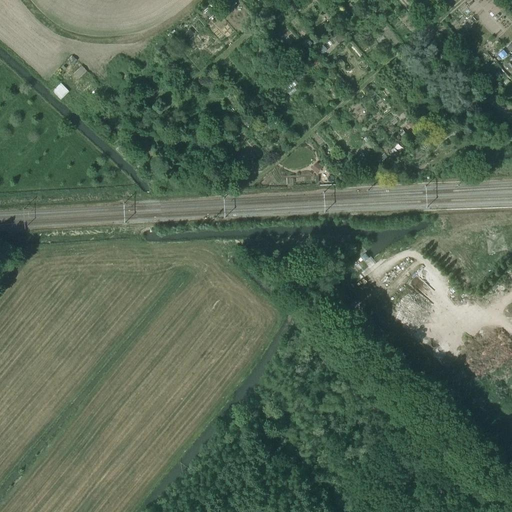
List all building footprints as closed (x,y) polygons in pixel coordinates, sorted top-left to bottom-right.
[(329,31),(325,26),(320,29),(324,34),(329,31)] [(308,39),(303,44),(307,49),(312,44),(308,39)] [(160,45),(155,48),(159,53),(164,50),(160,45)] [(322,46),(318,50),(322,54),(326,51),(322,46)] [(503,51),(498,55),(501,59),(506,55),(503,51)] [(72,56),(68,61),(73,65),(76,60),(72,56)] [(312,65),(308,59),(302,64),(307,69),(312,65)] [(493,70),(497,66),(494,62),(489,66),(493,70)] [(82,67),(74,74),(78,79),(86,72),(82,67)] [(412,121),(408,125),(412,130),(417,126),(412,121)] [(200,130),(196,134),(201,140),(205,135),(200,130)] [(404,139),(407,136),(402,130),(399,133),(404,139)] [(384,154),(379,159),(382,162),(387,158),(384,154)] [(364,163),(358,168),(361,173),(367,168),(364,163)] [(318,164),(312,170),(316,174),(322,168),(318,164)]
